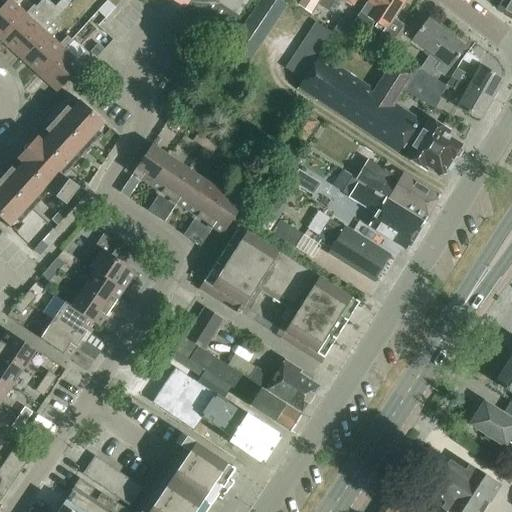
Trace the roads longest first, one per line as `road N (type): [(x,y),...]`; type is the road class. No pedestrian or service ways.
road 1 (residential): [(6,511),(168,273),(168,237),(113,204),(110,189),(147,125),(149,100),(128,85),(157,51),(139,35)]
road 2 (residential): [(262,511),(511,108)]
road 3 (tertiary): [(331,511),(511,230)]
